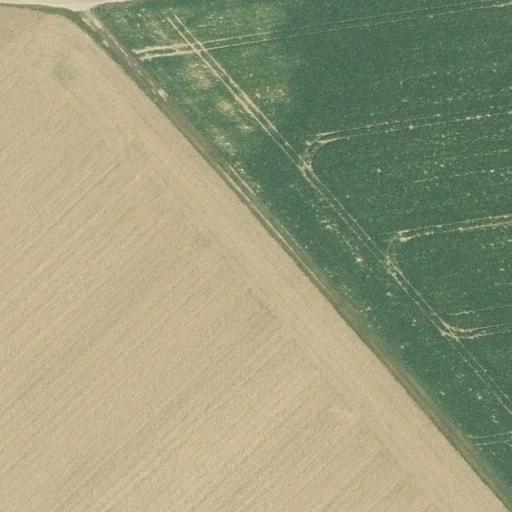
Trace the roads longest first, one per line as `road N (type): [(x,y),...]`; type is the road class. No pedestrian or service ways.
road 1 (track): [(511,497),(94,11)]
road 2 (unclassified): [(0,2),(88,12),(174,0)]
